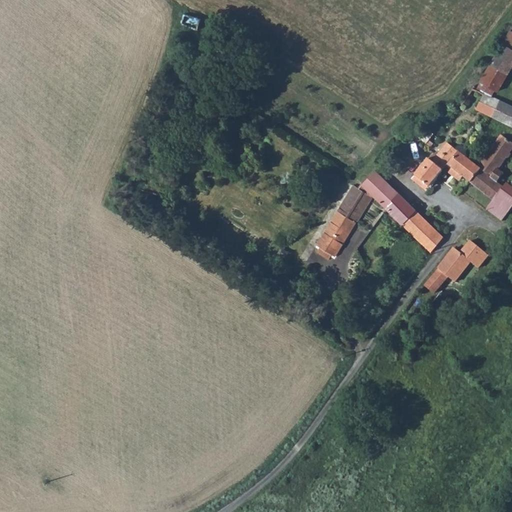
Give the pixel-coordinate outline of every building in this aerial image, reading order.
[(211,10),(206,23),(222,27),(225,16),(211,10)] [(502,88),(511,92),(511,84),(506,82),(502,88)] [(489,100),(511,112),(511,92),(502,88),(499,86),(489,100)] [(461,136),(454,131),(445,141),(452,147),(461,136)] [(424,143),(433,151),(439,144),(430,136),(424,143)] [(445,155),(452,147),(445,141),(439,149),(445,155)] [(480,168),(483,170),(489,163),(472,148),(460,162),(455,168),(465,176),(472,168),(476,171),(477,172),(480,168)] [(455,168),(460,162),(456,159),(450,164),(455,168)] [(511,161),(502,175),(505,178),(495,188),(511,203),(511,207),(506,215),(511,220),(511,161)] [(483,170),(480,168),(477,172),(486,180),(495,169),(491,166),(489,163),(483,170)] [(450,190),(452,192),(465,176),(455,168),(450,164),(437,179),(450,190)] [(418,210),(378,169),(360,185),(359,184),(340,211),(356,222),(357,222),(376,192),(405,223),(418,210)] [(487,181),(495,188),(505,178),(502,175),(495,169),(486,180),(487,181)] [(477,172),(476,171),(473,175),(484,185),(487,181),(486,180),(477,172)] [(450,190),(437,179),(434,183),(447,193),(450,190)] [(334,258),(356,222),(340,211),(359,184),(357,182),(316,245),(320,247),(317,252),(327,260),(331,255),(334,258)] [(432,251),(445,238),(418,210),(405,223),(411,229),(432,251)] [(458,251),(441,271),(452,282),(455,285),(473,266),(483,255),(473,246),(464,257),(458,251)] [(483,276),(473,266),(455,285),(465,295),(483,276)] [(437,297),(452,282),(441,271),(428,289),(437,297)]
